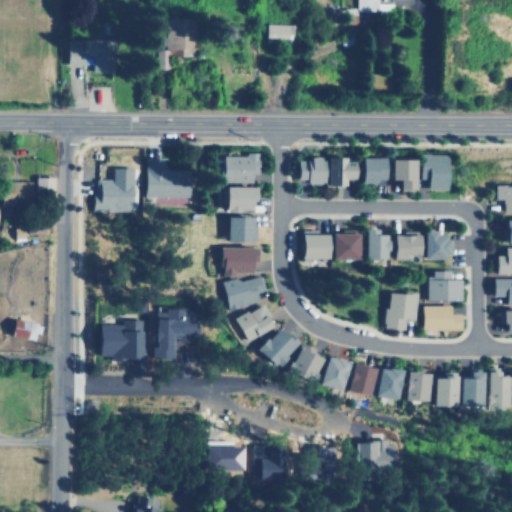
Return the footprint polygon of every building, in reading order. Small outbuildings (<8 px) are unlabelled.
[(372,10),(372,0),(349,0),(349,10),(372,10)] [(158,49),(150,49),(150,64),(187,64),(187,16),(158,16),(158,49)] [(291,24),(260,24),(260,43),(291,43),(291,24)] [(108,39),(60,39),(60,63),(108,63),(108,39)] [(441,188),(442,154),(414,153),(414,178),(422,178),(422,187),(441,188)] [(219,154),(219,182),(250,182),(250,173),(256,173),(256,154),(219,154)] [(352,156),(351,183),(379,183),(379,156),(352,156)] [(159,168),(160,157),(141,157),(141,196),(186,196),(186,169),(159,168)] [(318,182),(318,157),(291,157),(291,182),(318,182)] [(321,157),(321,184),(348,184),(348,157),(321,157)] [(409,190),(408,158),(383,158),(384,179),(392,179),(392,190),(409,190)] [(108,178),(94,178),(94,194),(90,194),(90,210),(127,211),(128,167),(109,167),(108,178)] [(33,196),(50,197),(51,176),(33,176),(33,196)] [(0,203),(28,204),(28,181),(0,180),(0,203)] [(511,183),(490,184),(490,198),(499,198),(499,210),(511,210),(511,183)] [(249,210),(250,186),(220,186),(220,210),(249,210)] [(253,241),(253,226),(248,225),(248,216),(222,216),(222,241),(253,241)] [(511,241),(511,218),(500,218),(500,241),(511,241)] [(382,257),(382,229),(357,229),(357,257),(382,257)] [(444,257),(444,230),(385,230),(385,257),(444,257)] [(294,258),(352,258),(352,232),(294,232),(294,258)] [(216,273),(247,272),(247,261),(251,261),(250,246),(215,246),(216,273)] [(511,272),(511,246),(501,246),(500,254),(491,254),(491,272),(511,272)] [(458,299),(457,278),(447,278),(447,269),(424,270),(424,300),(458,299)] [(261,290),(257,272),(218,283),(225,309),(255,300),(253,292),(261,290)] [(488,295),(502,295),(501,303),(511,303),(511,277),(488,277),(488,295)] [(381,328),(401,329),(401,319),(412,319),(412,292),(382,292),(381,328)] [(272,325),(258,302),(231,318),(244,341),(272,325)] [(418,304),(417,328),(456,329),(457,313),(446,312),(447,305),(418,304)] [(169,358),(169,341),(188,341),(188,323),(180,323),(180,307),(159,308),(159,311),(147,312),(148,358),(169,358)] [(511,309),(497,309),(497,332),(511,332),(511,309)] [(93,323),(93,355),(105,355),(105,357),(136,358),(137,319),(116,319),(116,323),(93,323)] [(6,335),(22,336),(23,329),(30,329),(30,321),(7,320),(6,335)] [(255,348),(275,367),(297,343),(286,332),(283,336),(274,327),(255,348)] [(312,354),(314,348),(296,341),(286,372),(312,381),(321,357),(312,354)] [(341,388),(346,360),(324,355),(318,384),(341,388)] [(369,393),(372,366),(349,363),(346,391),(369,393)] [(506,406),(505,373),(498,373),(498,366),(484,366),(484,406),(506,406)] [(375,396),(397,397),(398,368),(376,367),(375,396)] [(480,404),(479,368),(465,368),(465,376),(457,377),(458,405),(480,404)] [(403,399),(426,399),(427,371),(404,371),(403,399)] [(453,405),(453,371),(440,371),(440,377),(430,377),(430,405),(453,405)] [(388,465),(388,441),(349,440),(348,465),(388,465)] [(251,478),(278,479),(279,446),(252,445),(251,478)]
